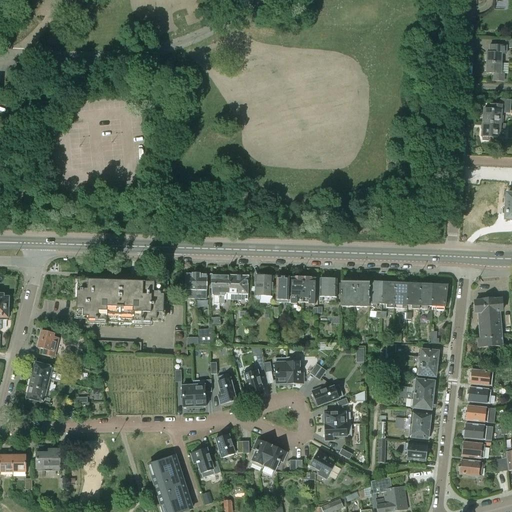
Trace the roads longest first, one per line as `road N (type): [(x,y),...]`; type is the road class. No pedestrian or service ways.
road 1 (primary): [(41,243),(451,257)]
road 2 (residential): [(451,257),(468,0)]
road 3 (residential): [(465,257),(439,511)]
road 4 (unclassified): [(257,0),(194,38),(152,51),(17,54)]
road 5 (residential): [(172,424),(0,428)]
road 6 (residential): [(169,335),(93,331),(26,311)]
road 7 (residential): [(243,417),(277,436),(303,436),(295,403),(262,408)]
